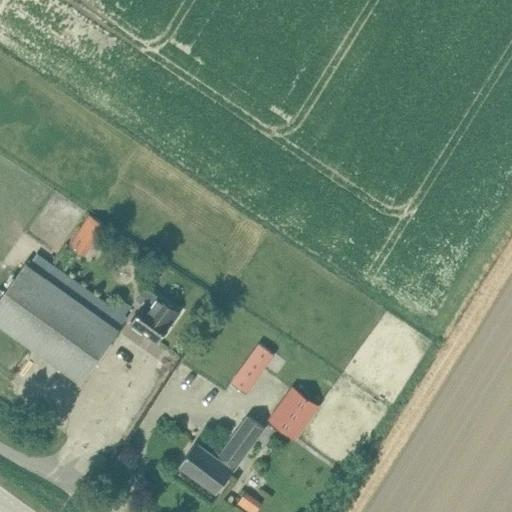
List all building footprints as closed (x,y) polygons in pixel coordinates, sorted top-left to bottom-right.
[(85,257),(105,224),(89,214),(69,247),(85,257)] [(44,275),(26,262),(5,292),(0,288),(0,324),(82,382),(129,317),(125,314),(115,307),(53,263),(44,275)] [(170,325),(181,310),(145,286),(136,299),(143,304),(142,305),(130,321),(158,341),(170,325)] [(125,314),(131,305),(121,298),(115,307),(125,314)] [(245,392),(263,367),(274,353),(259,343),(231,382),(245,392)] [(294,437),(317,407),(291,389),(269,419),(294,437)] [(217,492),(265,426),(250,415),(222,454),(215,449),(212,454),(196,442),(179,465),(217,492)] [(256,484),(270,496),(279,486),(264,474),(256,484)] [(247,511),(255,501),(245,493),(237,503),(247,511)]
